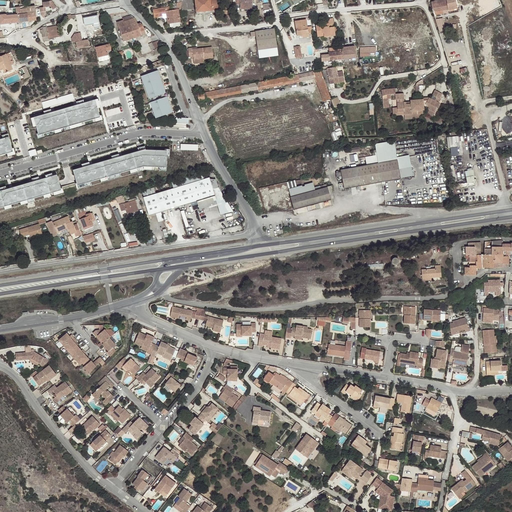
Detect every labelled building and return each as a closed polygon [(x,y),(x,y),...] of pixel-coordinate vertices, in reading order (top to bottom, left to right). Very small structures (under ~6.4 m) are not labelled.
[(195,0),(197,16),(212,14),(212,10),(218,9),(217,0),(195,0)] [(235,0),(236,4),(240,4),(241,9),(252,9),(251,0),(235,0)] [(449,10),(447,0),(437,0),(431,2),(432,10),(435,11),(436,15),(449,13),(449,10)] [(447,0),(449,10),(457,9),(455,0),(447,0)] [(181,2),(171,4),(171,7),(166,8),(151,10),(153,18),(161,17),(161,13),(167,12),(168,23),(180,22),(178,8),(179,8),(179,11),(193,9),(192,1),(182,2),(181,2)] [(43,3),(44,8),(51,7),(53,10),(56,8),(53,3),(50,5),(50,2),(43,3)] [(18,8),(19,23),(29,22),(28,15),(27,9),(20,10),(20,9),(20,7),(18,8)] [(27,9),(28,15),(36,14),(35,7),(27,8),(27,9)] [(124,10),(122,9),(120,9),(120,8),(102,10),(103,17),(111,16),(127,13),(124,10)] [(36,14),(28,15),(29,22),(37,21),(36,14)] [(13,24),(12,15),(7,16),(7,15),(0,15),(1,25),(13,24)] [(111,16),(103,17),(112,41),(119,39),(111,16)] [(130,16),(123,19),(123,21),(130,40),(138,37),(130,16)] [(137,23),(134,18),(132,16),(130,16),(138,37),(146,34),(143,25),(142,25),(140,22),(137,23)] [(328,24),(332,24),(333,24),(333,18),(324,20),(325,25),(316,26),(317,37),(322,37),(321,33),(324,33),(324,36),(330,35),(330,37),(335,36),(334,27),(333,27),(329,28),(328,24)] [(309,34),(313,34),(312,26),(307,27),(306,20),(295,22),(297,36),(300,36),(309,34)] [(130,40),(123,21),(117,23),(123,42),(130,40)] [(45,42),(49,41),(49,38),(60,36),(58,26),(54,27),(47,29),(47,28),(43,29),(44,35),(45,42)] [(277,48),(274,29),(256,32),(258,51),(277,48)] [(71,39),(72,43),(77,42),(82,41),(81,33),(75,34),(71,39)] [(90,47),(88,40),(76,42),(77,49),(90,47)] [(162,47),(159,41),(152,43),(155,49),(153,50),(155,54),(150,57),(153,64),(169,59),(164,52),(162,47)] [(113,54),(110,44),(96,48),(98,58),(113,54)] [(342,48),(342,46),(329,48),(329,52),(329,53),(329,55),(321,55),(322,62),(329,61),(330,61),(342,59),(342,48)] [(355,47),(342,48),(342,59),(356,57),(355,47)] [(192,50),(192,48),(188,49),(189,58),(193,58),(193,61),(204,60),(213,59),(212,48),(198,50),(192,50)] [(376,53),(376,49),(369,49),(360,49),(360,58),(367,58),(367,54),(367,52),(376,53)] [(7,72),(13,69),(7,57),(11,55),(10,52),(0,56),(0,77),(8,74),(7,72)] [(23,68),(25,74),(27,78),(31,76),(26,66),(23,68)] [(327,69),(329,84),(344,81),(342,71),(337,72),(337,68),(327,69)] [(320,70),(298,75),(300,82),(315,79),(324,102),(331,99),(320,70)] [(160,74),(144,79),(156,121),(171,116),(160,74)] [(298,75),(257,83),(258,90),(300,82),(298,75)] [(257,83),(240,86),(242,93),(258,90),(257,83)] [(240,86),(217,90),(219,97),(242,93),(240,86)] [(217,90),(197,94),(199,101),(219,97),(217,90)] [(407,104),(407,101),(405,101),(404,92),(396,93),(397,99),(400,99),(401,103),(398,103),(399,107),(399,111),(405,111),(406,114),(414,114),(413,110),(418,110),(425,110),(424,107),(427,107),(428,108),(436,112),(440,104),(440,102),(435,101),(437,97),(441,99),(443,94),(436,90),(431,99),(430,98),(428,102),(424,102),(424,100),(423,98),(411,99),(411,101),(411,103),(407,104)] [(43,102),(45,108),(75,99),(73,93),(43,102)] [(96,102),(66,111),(71,127),(101,118),(96,102)] [(307,107),(217,127),(224,157),(314,137),(307,107)] [(399,111),(399,107),(394,107),(395,115),(406,114),(405,111),(399,111)] [(434,117),(436,112),(428,108),(426,113),(434,117)] [(414,114),(406,114),(406,119),(419,118),(419,113),(418,112),(418,110),(413,110),(414,114)] [(66,111),(35,120),(39,136),(71,127),(66,111)] [(448,136),(449,148),(452,147),(453,155),(461,155),(460,135),(448,136)] [(0,139),(0,156),(14,152),(10,137),(0,139)] [(146,150),(133,153),(137,168),(145,166),(166,167),(167,151),(146,150)] [(104,161),(109,176),(137,168),(133,153),(104,161)] [(344,189),(400,179),(396,160),(341,170),(344,189)] [(104,161),(74,170),(78,185),(109,176),(104,161)] [(457,190),(476,185),(472,170),(464,172),(467,183),(460,185),(456,186),(457,190)] [(23,184),(27,199),(61,189),(57,174),(23,184)] [(197,202),(215,196),(210,178),(192,184),(197,202)] [(290,188),(298,185),(296,179),(288,182),(290,188)] [(291,197),(315,191),(314,187),(313,182),(289,189),(291,197)] [(23,184),(0,191),(0,207),(27,199),(23,184)] [(197,202),(192,184),(174,189),(179,207),(197,202)] [(179,207),(174,189),(156,194),(161,212),(179,207)] [(149,215),(161,212),(156,194),(144,197),(149,215)] [(139,210),(135,200),(119,205),(121,211),(126,210),(127,213),(139,210)] [(85,211),(78,214),(84,228),(93,224),(92,221),(91,220),(93,219),(91,213),(86,215),(85,211)] [(66,224),(71,222),(68,216),(53,222),(57,233),(62,232),(61,231),(68,228),(66,224)] [(71,222),(66,224),(68,228),(70,232),(71,235),(75,234),(77,232),(79,236),(82,234),(77,224),(74,225),(73,221),(71,222)] [(22,237),(26,236),(25,232),(29,231),(30,235),(31,238),(43,234),(39,224),(20,230),(22,237)] [(481,255),(481,242),(468,243),(468,247),(475,247),(475,255),(481,255)] [(489,268),(495,268),(495,263),(494,263),(494,255),(491,254),(491,249),(487,249),(487,242),(485,242),(484,242),(484,254),(486,255),(487,261),(488,261),(489,268)] [(511,243),(503,244),(502,244),(503,247),(503,251),(511,251),(511,243)] [(466,247),(466,255),(469,255),(475,255),(475,247),(468,247),(466,247)] [(482,268),(489,268),(488,261),(487,261),(486,255),(484,254),(481,255),(481,262),(482,268)] [(503,263),(503,256),(503,254),(494,255),(494,263),(495,263),(503,263)] [(478,268),(482,268),(481,262),(470,262),(469,262),(469,267),(465,267),(465,275),(476,275),(476,270),(478,270),(478,268)] [(422,278),(431,278),(441,277),(441,266),(435,266),(435,269),(422,270),(422,278)] [(500,280),(488,280),(488,287),(484,288),(484,296),(488,296),(488,292),(495,292),(495,296),(501,296),(500,286),(503,286),(503,283),(500,283),(500,280)] [(416,305),(407,305),(406,314),(405,315),(404,324),(415,324),(416,305)] [(488,307),(488,305),(481,305),(481,307),(482,308),(482,312),(482,318),(491,319),(497,319),(498,308),(488,307)] [(186,320),(191,321),(193,309),(172,306),(170,317),(179,319),(180,315),(186,317),(186,320)] [(369,317),(369,308),(359,308),(359,326),(371,326),(371,318),(369,317)] [(432,319),(440,320),(441,310),(423,309),(423,320),(431,321),(432,319)] [(205,324),(210,326),(213,326),(212,328),(212,330),(220,332),(223,320),(208,315),(206,319),(205,324)] [(457,332),(459,331),(465,330),(466,332),(469,331),(466,318),(453,321),(453,323),(449,324),(452,335),(458,333),(457,332)] [(249,333),(251,333),(255,332),(255,323),(251,323),(251,326),(242,326),(242,323),(235,324),(235,333),(241,334),(241,336),(249,336),(249,333)] [(292,329),(286,328),(285,338),(290,338),(290,336),(295,337),(295,335),(302,336),(301,338),(310,339),(312,329),(307,329),(308,327),(296,325),(296,328),(292,327),(292,329)] [(95,336),(101,344),(108,339),(109,337),(102,330),(99,333),(96,330),(93,331),(90,334),(94,338),(95,336)] [(494,336),(494,330),(483,330),(485,353),(497,352),(496,344),(495,344),(494,336)] [(154,345),(155,345),(150,343),(153,338),(146,335),(145,336),(144,337),(142,336),(143,335),(138,333),(133,344),(140,347),(141,345),(148,348),(147,352),(146,353),(150,355),(154,345)] [(271,336),(260,333),(258,346),(261,347),(262,345),(266,346),(269,346),(269,348),(278,350),(280,339),(271,337),(271,336)] [(66,338),(63,335),(56,341),(61,348),(71,339),(68,337),(66,338)] [(73,342),(71,339),(61,348),(67,354),(74,347),(72,344),(73,342)] [(107,355),(112,350),(111,348),(114,345),(108,339),(101,344),(100,345),(106,352),(105,353),(107,355)] [(150,355),(150,356),(154,357),(156,353),(157,354),(163,356),(162,357),(170,361),(175,350),(169,347),(168,349),(166,348),(167,346),(167,345),(160,342),(158,347),(154,345),(150,355)] [(338,345),(329,344),(327,355),(344,357),(345,356),(350,356),(351,348),(346,347),(346,346),(338,345)] [(453,362),(452,364),(466,366),(469,346),(462,345),(461,352),(455,351),(455,350),(451,349),(449,362),(453,362)] [(77,350),(74,347),(67,354),(74,362),(80,355),(83,353),(80,351),(79,352),(78,353),(76,351),(77,350)] [(360,359),(378,361),(380,351),(365,350),(365,348),(361,348),(360,359)] [(185,351),(179,349),(176,357),(181,359),(180,361),(194,367),(198,358),(187,353),(187,355),(184,353),(184,352),(185,351)] [(431,363),(441,365),(441,364),(444,365),(447,351),(437,349),(436,359),(432,358),(431,363)] [(421,368),(423,359),(418,358),(418,353),(410,352),(409,353),(409,355),(406,355),(400,354),(399,362),(416,365),(416,367),(421,368)] [(38,370),(46,363),(42,360),(42,361),(30,354),(12,356),(13,363),(27,361),(29,361),(30,362),(37,366),(38,370)] [(82,357),(80,355),(74,362),(78,366),(80,364),(83,367),(88,362),(83,356),(82,357)] [(122,358),(114,366),(118,370),(120,369),(121,367),(126,372),(127,371),(132,376),(138,369),(128,360),(126,362),(122,358)] [(96,365),(93,362),(91,364),(89,361),(88,362),(83,367),(81,369),(84,371),(88,375),(94,367),(96,365)] [(491,371),(498,371),(502,371),(501,361),(486,362),(487,375),(491,375),(491,371)] [(232,378),(237,378),(237,369),(227,369),(227,366),(223,366),(222,371),(227,371),(226,374),(226,378),(232,378)] [(129,378),(132,376),(127,371),(126,372),(121,367),(120,369),(129,378)] [(45,381),(46,383),(53,378),(45,369),(32,379),(38,387),(43,383),(45,381)] [(142,373),(135,380),(138,383),(139,382),(141,380),(145,384),(148,388),(152,384),(153,384),(159,378),(151,370),(145,376),(142,373)] [(287,391),(293,382),(289,379),(287,381),(280,375),(279,375),(276,373),(274,375),(272,372),(269,371),(264,379),(268,383),(269,382),(273,385),(271,388),(279,393),(282,389),(283,390),(286,392),(287,391)] [(174,380),(176,376),(169,373),(165,379),(168,382),(165,385),(174,393),(181,386),(176,381),(175,383),(173,381),(174,380)] [(113,386),(103,377),(99,382),(102,385),(99,387),(97,391),(96,390),(94,391),(95,392),(91,396),(96,401),(99,399),(99,398),(98,398),(98,397),(98,396),(100,395),(104,400),(102,402),(106,406),(113,399),(106,392),(105,393),(103,391),(107,387),(110,390),(113,386)] [(296,385),(293,382),(287,391),(286,392),(296,400),(297,398),(304,402),(309,395),(303,390),(302,392),(298,389),(295,387),(296,385)] [(71,393),(63,384),(55,391),(51,394),(58,402),(63,398),(64,399),(71,393)] [(231,392),(234,389),(226,384),(223,387),(225,388),(220,396),(226,400),(225,402),(232,407),(239,398),(231,392)] [(360,394),(363,390),(356,385),(354,387),(351,384),(350,386),(346,384),(341,392),(344,394),(345,391),(351,395),(350,397),(357,402),(362,395),(360,394)] [(52,388),(45,394),(47,397),(51,394),(55,391),(52,388)] [(409,413),(412,396),(398,394),(397,402),(402,403),(401,412),(409,413)] [(373,406),(388,409),(390,398),(375,395),(373,406)] [(427,407),(436,413),(441,403),(432,398),(430,401),(426,398),(422,405),(427,407)] [(205,420),(208,422),(213,416),(211,415),(218,407),(210,401),(206,406),(204,409),(202,408),(200,411),(202,412),(199,415),(205,420)] [(328,423),(333,417),(329,414),(331,410),(323,404),(320,408),(315,405),(311,411),(315,414),(315,415),(319,418),(323,421),(324,420),(328,423)] [(252,420),(258,421),(258,419),(270,421),(271,411),(260,410),(261,407),(254,406),(253,411),(254,411),(252,420)] [(114,411),(110,407),(105,412),(109,417),(112,414),(122,425),(130,416),(124,411),(123,412),(121,410),(118,407),(114,411)] [(434,417),(436,413),(427,407),(424,411),(434,417)] [(62,426),(72,418),(74,417),(67,409),(56,418),(62,426)] [(75,426),(80,420),(76,415),(74,417),(72,418),(74,421),(70,424),(73,427),(75,426)] [(205,420),(199,415),(197,418),(195,417),(193,420),(196,422),(193,425),(192,424),(189,429),(196,435),(204,424),(203,423),(205,420)] [(328,423),(328,424),(340,433),(342,431),(346,434),(352,425),(340,416),(337,420),(333,417),(328,423)] [(84,432),(87,435),(92,431),(93,432),(99,426),(92,418),(81,428),(84,432)] [(130,422),(122,431),(125,434),(128,432),(130,429),(136,434),(134,437),(137,440),(144,433),(142,432),(140,430),(142,428),(144,430),(145,431),(149,426),(139,418),(133,424),(130,422)] [(73,427),(68,431),(71,434),(77,428),(75,426),(73,427)] [(501,435),(477,428),(476,433),(483,435),(485,435),(484,437),(490,438),(489,442),(489,443),(498,446),(501,435)] [(103,434),(104,435),(107,439),(108,440),(111,437),(106,431),(103,434)] [(122,431),(116,437),(120,440),(125,434),(122,431)] [(191,442),(194,439),(186,432),(183,435),(184,436),(186,437),(180,445),(179,446),(186,452),(187,450),(192,455),(198,448),(191,442)] [(394,432),(394,433),(393,436),(392,441),(390,441),(389,449),(399,450),(400,443),(402,443),(404,434),(402,433),(394,432)] [(312,448),(315,449),(319,443),(306,434),(295,449),(305,456),(312,448)] [(363,443),(365,440),(358,435),(352,443),(358,447),(357,449),(366,456),(372,449),(365,444),(363,443)] [(105,441),(102,437),(101,436),(93,443),(99,450),(107,443),(105,441)] [(421,452),(422,442),(413,441),(412,451),(421,452)] [(511,447),(508,442),(498,449),(508,462),(510,460),(511,461),(511,447)] [(129,452),(121,445),(115,453),(112,457),(118,462),(119,463),(124,456),(125,458),(129,452)] [(441,450),(442,447),(431,445),(430,450),(426,450),(424,459),(428,460),(429,456),(440,458),(441,450)] [(177,458),(180,455),(173,449),(170,452),(163,447),(161,451),(162,452),(161,454),(159,453),(155,458),(163,465),(168,459),(171,461),(175,456),(177,458)] [(308,458),(315,449),(312,448),(305,456),(308,458)] [(483,455),(485,457),(478,462),(472,467),(480,477),(496,465),(486,452),(483,455)] [(285,474),(289,467),(280,462),(278,465),(262,455),(256,465),(267,472),(265,474),(270,477),(276,468),(285,474)] [(118,462),(112,457),(109,460),(115,465),(118,462)] [(292,463),(285,458),(283,462),(289,467),(292,463)] [(396,471),(398,461),(383,459),(383,461),(379,460),(378,468),(396,471)] [(364,470),(350,460),(341,472),(346,475),(346,474),(349,476),(352,473),(358,477),(364,470)] [(267,472),(256,465),(255,467),(265,474),(267,472)] [(143,481),(148,475),(143,470),(137,476),(138,477),(132,484),(141,492),(147,484),(143,481)] [(333,480),(340,472),(338,471),(331,478),(333,480)] [(466,479),(464,481),(460,484),(458,483),(451,488),(457,496),(464,491),(466,492),(476,484),(465,471),(462,473),(466,479)] [(372,476),(366,472),(360,479),(367,483),(372,476)] [(153,478),(148,475),(143,481),(147,484),(153,478)] [(163,489),(169,493),(176,484),(166,476),(155,490),(159,493),(163,489)] [(394,491),(377,478),(372,485),(378,489),(377,490),(382,494),(385,493),(386,496),(383,497),(382,501),(384,502),(382,503),(381,509),(392,511),(395,497),(391,496),(390,493),(393,492),(394,491)] [(418,490),(433,491),(433,490),(434,482),(434,480),(428,480),(418,479),(418,483),(412,483),(411,492),(414,492),(417,492),(418,490)] [(434,482),(433,490),(440,490),(442,483),(434,482)] [(181,511),(187,511),(192,506),(188,502),(193,494),(185,489),(180,496),(181,497),(177,503),(184,509),(182,511),(181,511)] [(382,494),(377,490),(376,492),(381,496),(379,508),(381,509),(382,503),(384,502),(382,501),(383,497),(386,496),(385,493),(382,494)] [(210,511),(214,507),(207,502),(203,508),(199,505),(194,511),(210,511)]
